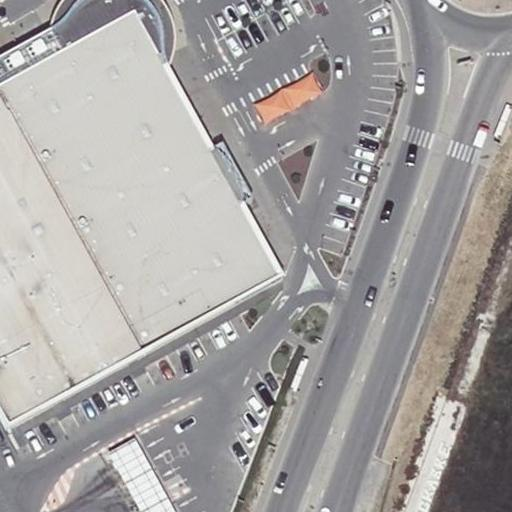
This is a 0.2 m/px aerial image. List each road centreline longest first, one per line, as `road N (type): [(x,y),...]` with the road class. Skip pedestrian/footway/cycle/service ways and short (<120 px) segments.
road 1 (secondary): [(428,10),(430,64),(414,136),(277,511)]
road 2 (secondary): [(362,427),(506,32)]
